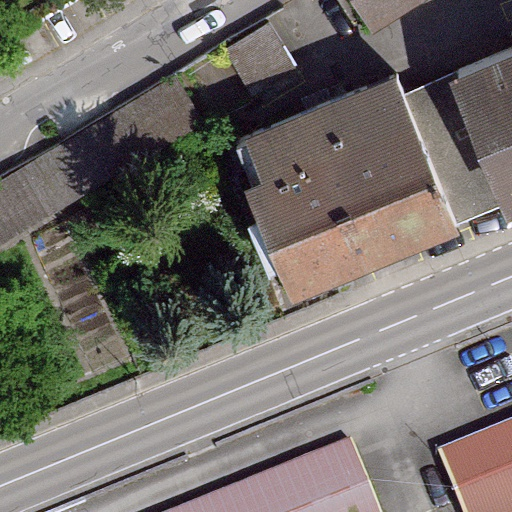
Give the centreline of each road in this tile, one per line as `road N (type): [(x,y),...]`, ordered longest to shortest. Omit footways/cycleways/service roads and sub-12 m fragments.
road 1 (primary): [(0,487),(511,277)]
road 2 (residential): [(233,0),(0,147)]
road 3 (unknown): [(440,0),(253,101)]
